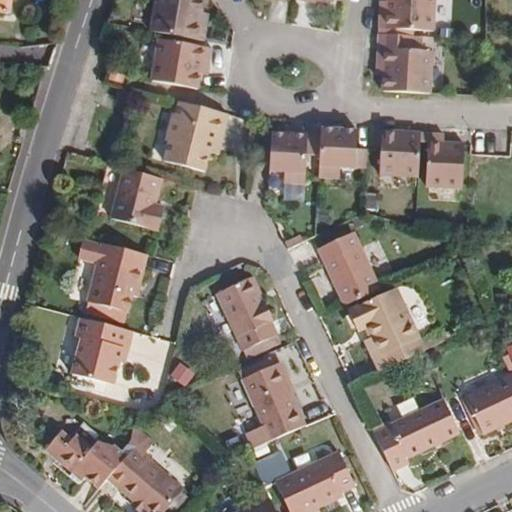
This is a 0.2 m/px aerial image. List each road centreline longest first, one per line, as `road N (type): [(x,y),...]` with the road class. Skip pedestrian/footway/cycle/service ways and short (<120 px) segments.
road 1 (residential): [(399,511),(259,228),(207,237),(182,277),(165,329)]
road 2 (residential): [(94,0),(0,310)]
road 3 (residential): [(511,119),(384,115),(322,82)]
road 4 (residential): [(328,71),(314,51),(290,44),(259,65),(265,82),(287,94),(322,82)]
